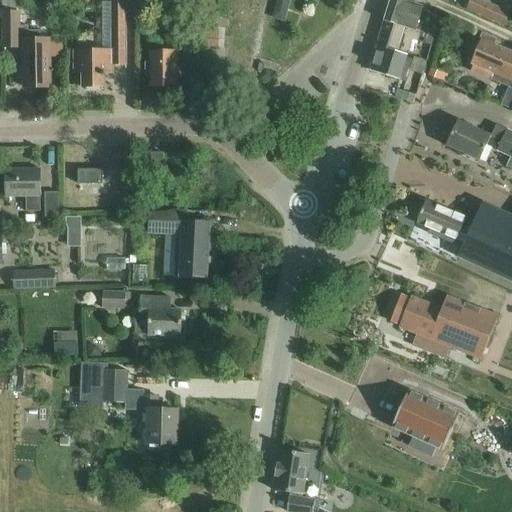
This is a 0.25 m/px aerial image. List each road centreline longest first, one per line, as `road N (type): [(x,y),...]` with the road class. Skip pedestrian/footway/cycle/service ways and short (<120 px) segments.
road 1 (residential): [(0,128),(212,131),(284,196),(309,206)]
road 2 (residential): [(255,511),(309,206)]
road 3 (residential): [(309,206),(375,0)]
